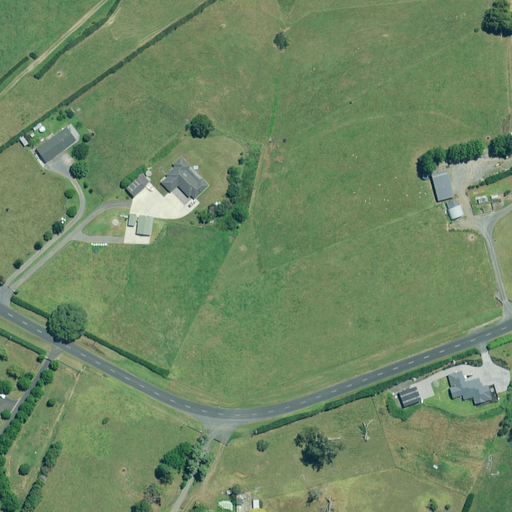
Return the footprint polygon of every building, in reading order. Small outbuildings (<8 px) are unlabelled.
[(76,141),(67,127),(36,148),(45,162),(76,141)] [(22,135),(18,138),(24,146),(28,143),(22,135)] [(189,167),(180,157),(173,164),(175,166),(166,175),(167,176),(161,183),(170,192),(177,185),(188,197),(190,195),(194,199),(209,185),(202,178),(200,180),(188,168),(189,167)] [(438,200),(454,196),(447,170),(431,174),(438,200)] [(150,182),(142,174),(126,189),(134,197),(150,182)] [(464,215),(460,205),(448,209),(452,219),(464,215)] [(481,384),(478,377),(464,381),(461,371),(447,375),(451,388),(449,388),(452,398),(462,395),(463,400),(472,397),(474,404),(491,399),(486,382),(481,384)]
